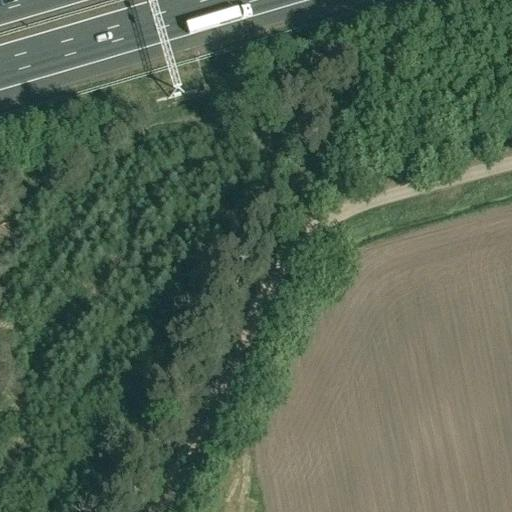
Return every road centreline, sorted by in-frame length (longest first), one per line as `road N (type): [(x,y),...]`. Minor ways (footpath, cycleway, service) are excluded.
road 1 (track): [(154,511),(289,252),(316,228)]
road 2 (motorway): [(0,67),(232,0)]
road 3 (unclassified): [(511,164),(364,204),(316,228)]
